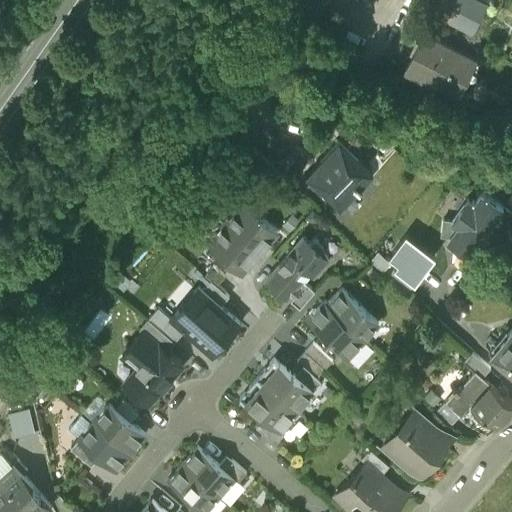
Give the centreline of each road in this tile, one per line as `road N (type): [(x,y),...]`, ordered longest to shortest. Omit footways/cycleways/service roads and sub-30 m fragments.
road 1 (residential): [(200,413),(312,511)]
road 2 (residential): [(200,413),(112,511)]
road 3 (primary): [(0,106),(76,0)]
